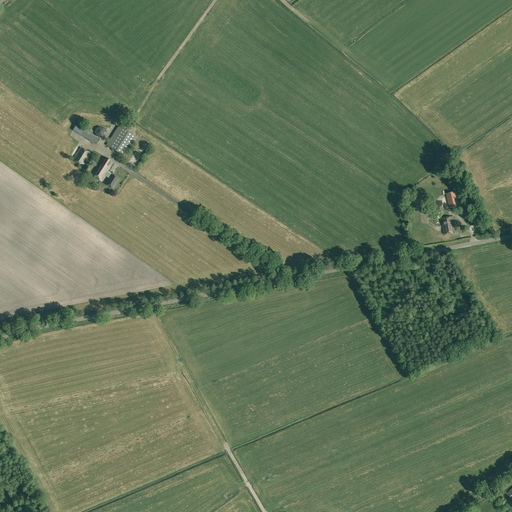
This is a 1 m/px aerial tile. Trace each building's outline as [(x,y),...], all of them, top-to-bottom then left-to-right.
[(94,142),(97,145),(101,139),(92,133),(93,132),(78,122),(73,130),(93,143),(94,142)] [(106,145),(124,157),(136,138),(118,126),(106,145)] [(98,137),(101,137),(104,135),(105,131),(103,128),(100,127),(96,128),(95,131),(95,135),(98,137)] [(73,160),(82,166),(91,153),(81,147),(73,160)] [(110,187),(113,189),(120,179),(117,177),(111,174),(107,172),(113,163),(103,156),(91,175),(101,181),(105,176),(109,178),(105,184),(110,187)] [(446,194),(449,208),(463,205),(461,197),(457,198),(455,191),(446,194)] [(441,219),(444,234),(455,232),(452,217),(441,219)]
